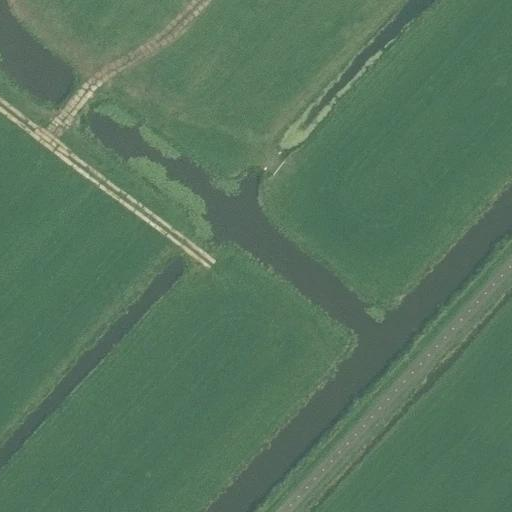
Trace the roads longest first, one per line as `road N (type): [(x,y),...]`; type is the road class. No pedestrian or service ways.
road 1 (track): [(0,103),(246,286)]
road 2 (track): [(204,0),(156,52),(96,77),(43,137)]
